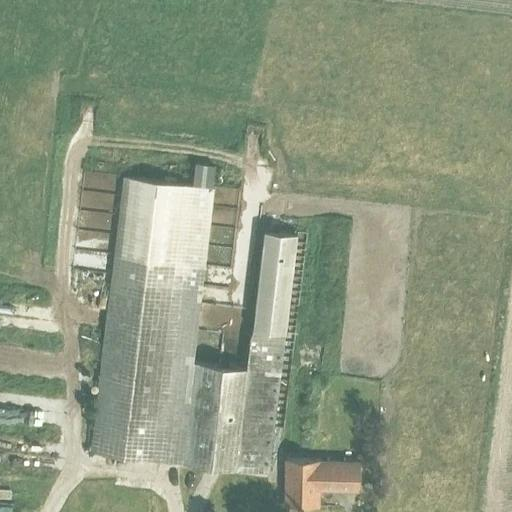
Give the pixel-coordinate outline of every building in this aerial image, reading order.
[(212,183),(125,173),(90,450),(179,461),(266,472),(284,341),(250,336),(246,366),(192,358),(212,183)] [(285,333),(299,234),(267,229),(253,328),(285,333)] [(28,356),(27,377),(55,379),(56,357),(28,356)] [(0,467),(16,469),(17,458),(0,456),(0,467)] [(360,490),(361,461),(320,460),(320,459),(286,458),(285,504),(319,506),(320,489),(360,490)]
